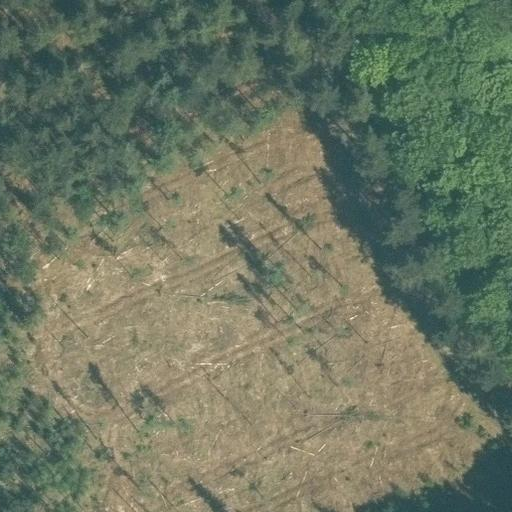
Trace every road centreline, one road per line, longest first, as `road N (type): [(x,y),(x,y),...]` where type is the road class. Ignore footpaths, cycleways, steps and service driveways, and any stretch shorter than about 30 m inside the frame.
road 1 (unclassified): [(511,376),(452,278),(338,0)]
road 2 (track): [(373,82),(269,0)]
